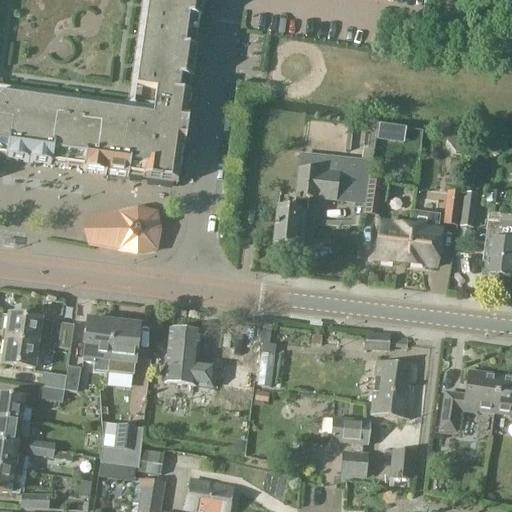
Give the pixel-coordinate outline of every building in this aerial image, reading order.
[(0,0),(0,159),(4,160),(4,161),(49,167),(50,166),(81,171),(81,173),(104,176),(105,175),(127,178),(127,177),(142,179),(142,180),(176,185),(181,148),(183,148),(187,117),(186,117),(189,97),(187,97),(189,83),(191,83),(195,51),(193,51),(198,22),(199,22),(202,0),(0,0)] [(378,126),(376,141),(387,143),(389,128),(378,126)] [(359,136),(358,148),(363,148),(364,149),(366,149),(367,140),(368,137),(367,137),(361,136),(359,136)] [(308,201),(364,207),(367,182),(368,182),(371,163),(298,155),(293,207),(289,207),(289,211),(276,209),(271,249),(296,252),(296,250),(303,250),(308,201)] [(381,184),(367,182),(364,207),(363,214),(376,216),(381,184)] [(459,195),(446,193),(442,225),(456,227),(459,195)] [(474,207),(465,206),(461,228),(471,229),(474,207)] [(158,233),(155,215),(137,211),(89,220),(89,246),(137,255),(155,252),(158,233)] [(497,275),(511,277),(511,222),(489,220),(484,274),(487,274),(489,277),(494,278),(497,275)] [(375,260),(404,264),(409,229),(379,225),(375,260)] [(434,269),(439,233),(409,229),(404,264),(434,269)] [(6,315),(2,341),(4,341),(37,347),(48,349),(52,324),(42,323),(42,321),(6,315)] [(107,362),(112,323),(87,321),(82,363),(94,365),(94,361),(107,362)] [(112,323),(107,362),(122,364),(122,368),(134,369),(139,327),(112,323)] [(60,324),(56,349),(69,351),(73,327),(60,324)] [(199,334),(170,331),(166,367),(178,368),(176,383),(211,387),(213,366),(196,365),(199,334)] [(388,337),(365,335),(365,350),(387,351),(388,337)] [(320,337),(312,336),(312,347),(320,347),(320,337)] [(34,369),(37,347),(4,341),(0,364),(34,369)] [(274,346),(263,345),(262,354),(273,355),(274,346)] [(253,360),(232,358),(226,398),(248,400),(253,360)] [(375,362),(369,416),(408,421),(414,367),(375,362)] [(65,368),(63,378),(62,391),(75,393),(78,370),(65,368)] [(456,412),(491,416),(497,379),(466,374),(463,398),(443,395),(438,431),(453,433),(456,412)] [(39,388),(62,391),(63,378),(40,375),(39,388)] [(511,380),(497,379),(491,416),(511,419),(511,380)] [(60,404),(62,391),(39,388),(37,401),(60,404)] [(268,395),(255,393),(253,402),(267,404),(268,395)] [(0,394),(0,418),(20,422),(23,398),(0,394)] [(28,423),(20,422),(0,418),(0,443),(16,446),(17,438),(25,440),(28,423)] [(350,444),(349,453),(339,453),(338,476),(362,477),(363,454),(358,454),(359,445),(367,446),(368,439),(374,440),(375,430),(369,430),(370,423),(332,418),(329,442),(350,444)] [(100,461),(99,466),(134,471),(137,471),(139,452),(141,441),(140,441),(142,431),(135,430),(135,429),(116,427),(113,451),(101,449),(100,461)] [(27,454),(39,455),(41,444),(29,441),(27,454)] [(0,443),(0,467),(20,470),(22,459),(14,457),(16,446),(0,443)] [(54,445),(41,444),(39,455),(52,458),(54,445)] [(287,465),(301,466),(301,455),(302,452),(288,450),(287,465)] [(413,453),(391,451),(389,479),(411,481),(413,453)] [(139,452),(137,471),(136,474),(160,478),(162,455),(139,452)] [(0,492),(16,495),(20,470),(0,467),(0,492)] [(158,511),(164,484),(143,480),(137,511),(158,511)] [(189,481),(184,510),(197,511),(228,511),(233,489),(189,481)] [(20,511),(47,511),(48,497),(21,496),(20,511)]
